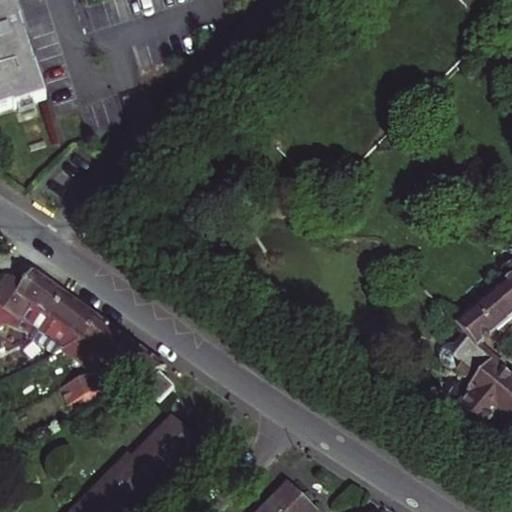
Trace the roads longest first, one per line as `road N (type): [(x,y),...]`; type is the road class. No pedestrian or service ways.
road 1 (tertiary): [(0,213),(296,418)]
road 2 (tertiary): [(296,418),(441,511)]
road 3 (residential): [(205,511),(296,418)]
